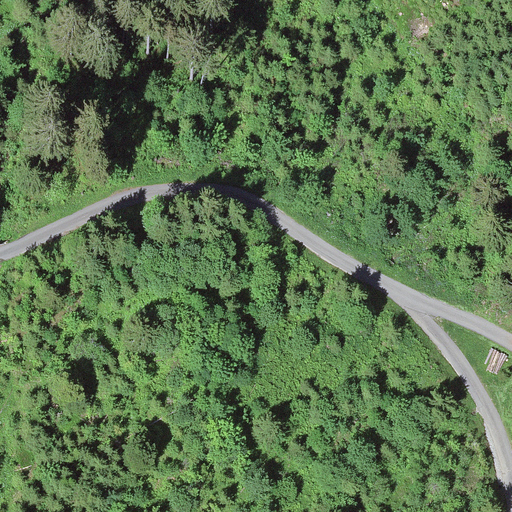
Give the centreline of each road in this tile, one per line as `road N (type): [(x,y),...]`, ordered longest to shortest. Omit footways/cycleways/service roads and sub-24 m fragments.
road 1 (unclassified): [(511,342),(384,284),(256,203),(217,190),(130,197),(0,254)]
road 2 (track): [(399,290),(487,407),(511,485)]
